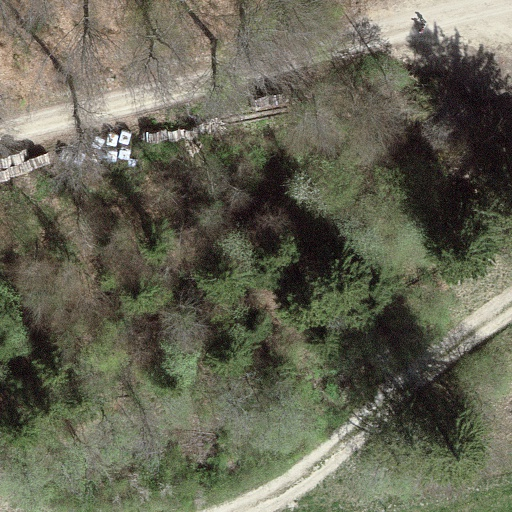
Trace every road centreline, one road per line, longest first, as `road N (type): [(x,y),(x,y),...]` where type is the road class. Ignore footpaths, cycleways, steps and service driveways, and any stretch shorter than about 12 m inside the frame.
road 1 (unclassified): [(0,117),(511,34)]
road 2 (track): [(271,511),(511,313)]
